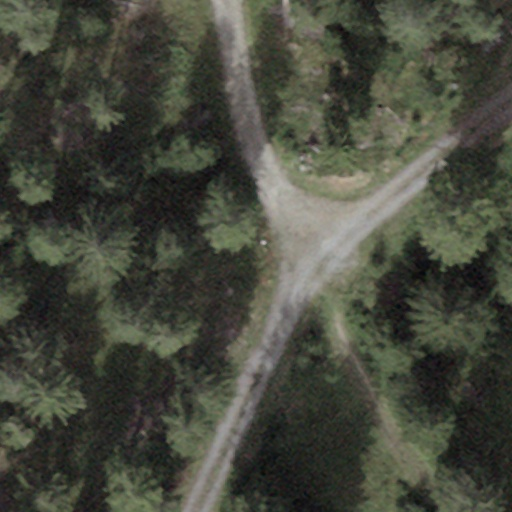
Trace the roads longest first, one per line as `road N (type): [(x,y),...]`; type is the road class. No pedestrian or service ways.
road 1 (track): [(511,109),(313,261),(195,511)]
road 2 (track): [(230,0),(261,174),(313,261)]
